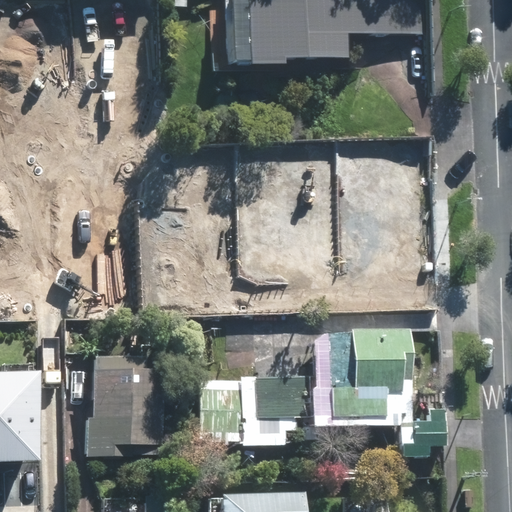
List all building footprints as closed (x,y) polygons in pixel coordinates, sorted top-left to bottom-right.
[(416,35),(415,0),(223,0),(225,67),(242,67),(242,71),(270,71),(270,64),(343,63),(342,36),(416,35)] [(392,254),(393,236),(339,232),(339,229),(317,227),(317,234),(310,234),(306,294),(394,300),(394,291),(400,291),(403,255),(392,254)] [(409,332),(326,333),(328,424),(411,422),(409,332)] [(139,374),(139,359),(87,360),(88,375),(85,375),(86,421),(80,421),(81,459),(127,458),(127,455),(157,455),(156,374),(139,374)] [(0,366),(0,464),(42,464),(42,367),(0,366)] [(307,380),(200,383),(202,446),(309,443),(307,380)] [(444,448),(443,411),(430,411),(431,423),(403,423),(404,457),(428,456),(428,448),(444,448)] [(305,511),(305,493),(211,496),(211,511),(305,511)]
